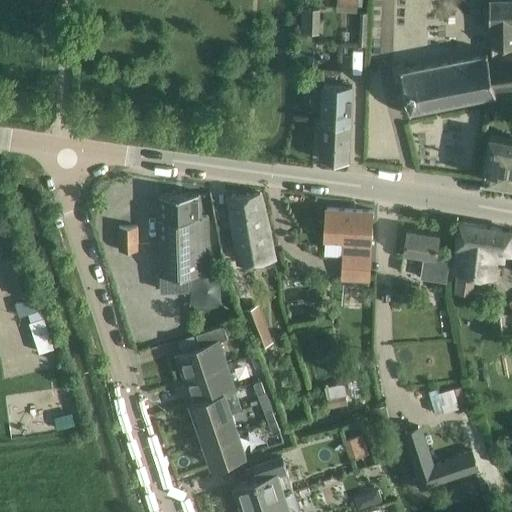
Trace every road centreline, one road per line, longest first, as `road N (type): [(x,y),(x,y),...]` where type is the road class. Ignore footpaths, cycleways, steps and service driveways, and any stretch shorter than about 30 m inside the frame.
road 1 (tertiary): [(60,148),(511,218)]
road 2 (residential): [(60,148),(66,207),(164,511)]
